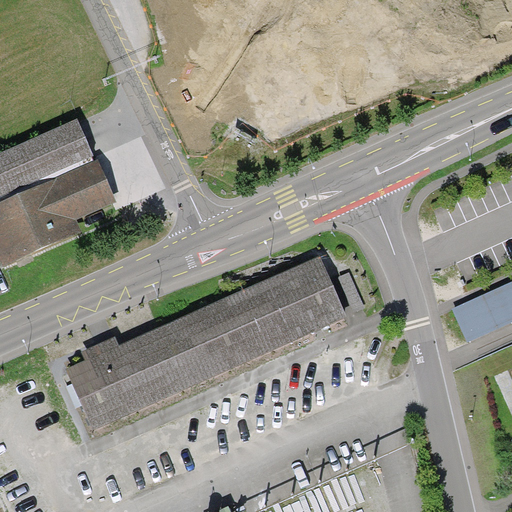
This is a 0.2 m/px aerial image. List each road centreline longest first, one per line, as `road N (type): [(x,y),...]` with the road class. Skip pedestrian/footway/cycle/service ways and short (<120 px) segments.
road 1 (residential): [(358,179),(409,297),(462,511)]
road 2 (unknown): [(366,401),(112,511)]
road 3 (residential): [(91,0),(215,246)]
road 4 (secondary): [(215,246),(0,339)]
road 5 (secondary): [(511,109),(358,179)]
road 6 (secondary): [(358,179),(215,246)]
